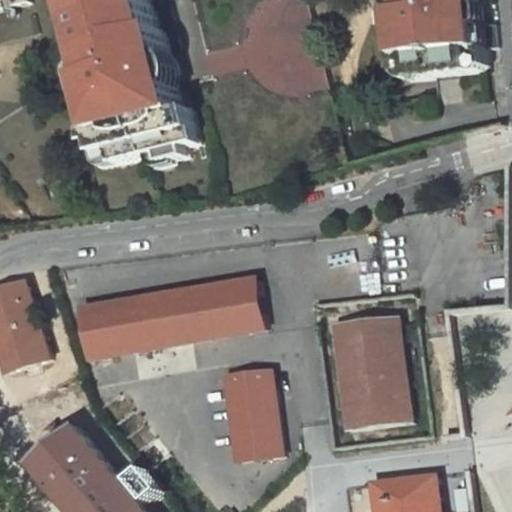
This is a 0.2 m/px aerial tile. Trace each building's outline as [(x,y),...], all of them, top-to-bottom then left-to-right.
[(0,0),(0,14),(29,7),(35,5),(34,0),(0,0)] [(86,0),(91,20),(159,3),(157,0),(86,0)] [(491,58),(485,0),(409,0),(411,14),(402,15),(408,59),(402,60),(404,78),(410,83),(438,80),(486,75),(492,69),(491,58)] [(187,107),(168,26),(164,27),(159,3),(91,20),(99,53),(95,55),(100,79),(95,80),(107,132),(101,133),(106,153),(121,150),(124,161),(144,156),(169,150),(172,160),(195,154),(192,144),(204,141),(196,105),(187,107)] [(43,35),(38,17),(33,18),(38,37),(43,35)] [(271,331),(263,281),(87,311),(96,361),(271,331)] [(55,361),(32,287),(0,297),(0,337),(12,375),(55,361)] [(417,425),(405,317),(339,326),(352,432),(417,425)] [(287,458),(276,373),(230,379),(241,464),(287,458)] [(149,511),(81,429),(34,468),(71,511),(149,511)] [(446,511),(442,478),(379,485),(382,511),(446,511)]
